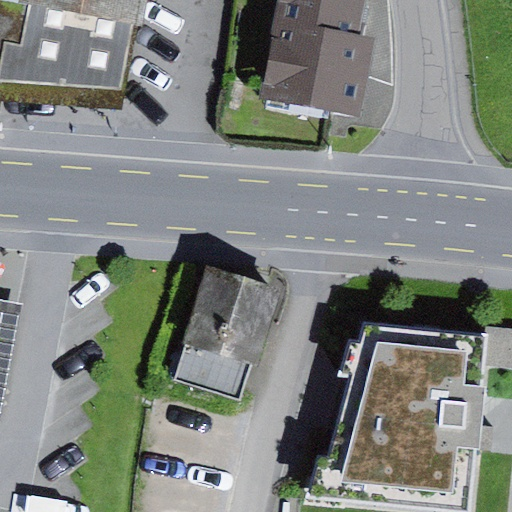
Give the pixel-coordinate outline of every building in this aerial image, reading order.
[(0,0),(0,99),(125,119),(138,35),(148,36),(153,0),(0,0)] [(284,0),(266,97),(357,114),(370,46),(357,44),(365,0),(284,0)] [(276,291),(209,270),(173,383),(240,404),(276,291)] [(0,424),(21,304),(0,300),(0,424)] [(485,334),(363,321),(359,340),(348,338),(340,375),(350,379),(330,456),(317,455),(304,503),(414,511),(473,511),(483,367),(485,334)] [(511,328),(486,326),(485,334),(483,367),(511,369),(511,328)]
